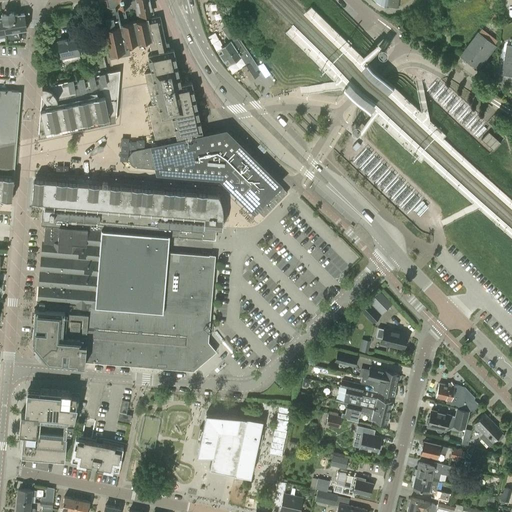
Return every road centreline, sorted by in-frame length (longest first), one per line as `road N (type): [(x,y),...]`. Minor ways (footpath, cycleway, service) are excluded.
road 1 (tertiary): [(6,377),(253,384),(394,251)]
road 2 (residential): [(10,337),(37,0)]
road 3 (tertiary): [(171,0),(209,76),(237,109),(369,223)]
road 4 (tertiary): [(369,223),(218,66),(187,0)]
road 5 (residential): [(386,511),(423,352),(453,313)]
road 6 (residential): [(207,511),(0,468)]
